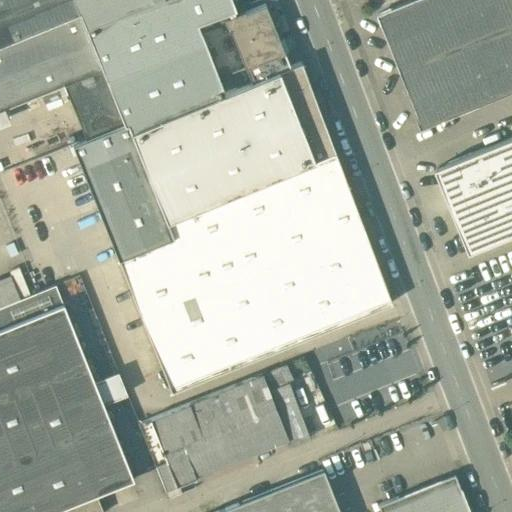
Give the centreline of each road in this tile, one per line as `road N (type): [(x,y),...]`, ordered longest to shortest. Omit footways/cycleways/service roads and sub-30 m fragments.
road 1 (residential): [(464,385),(319,0)]
road 2 (residential): [(464,385),(149,511)]
road 3 (residential): [(511,511),(464,385)]
